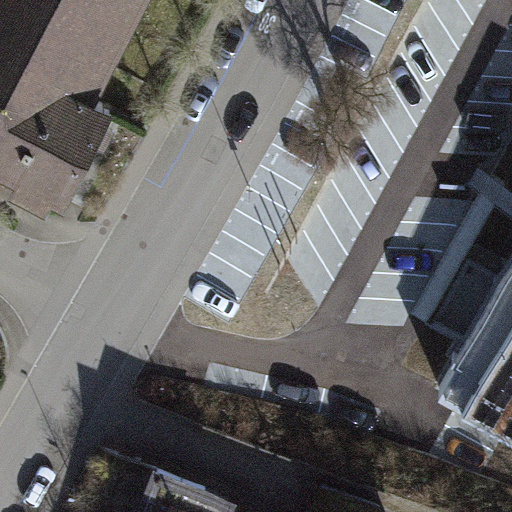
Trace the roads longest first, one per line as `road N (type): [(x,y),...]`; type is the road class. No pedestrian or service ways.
road 1 (residential): [(109,315),(282,0)]
road 2 (unknown): [(109,315),(443,443)]
road 3 (residential): [(0,501),(109,315)]
road 4 (residential): [(109,315),(0,255)]
